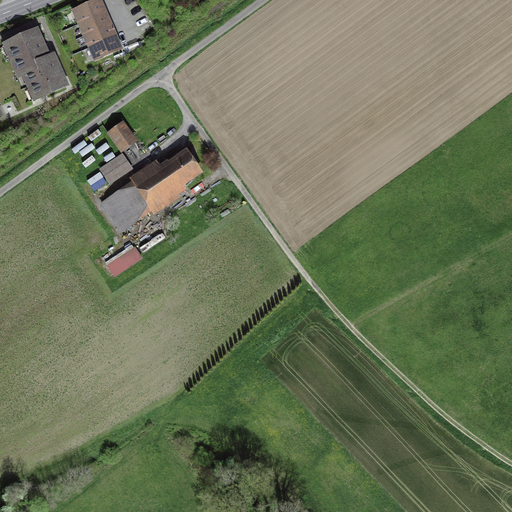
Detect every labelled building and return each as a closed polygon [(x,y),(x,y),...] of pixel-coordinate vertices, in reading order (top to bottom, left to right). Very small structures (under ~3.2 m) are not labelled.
[(75,11),(81,23),(104,13),(98,0),(75,11)] [(109,24),(104,13),(81,23),(86,34),(109,24)] [(114,36),(109,24),(86,34),(91,46),(114,36)] [(42,30),(4,47),(31,106),(68,89),(42,30)] [(120,49),(114,36),(91,46),(97,59),(120,49)] [(123,149),(137,140),(126,121),(111,130),(123,149)] [(123,228),(204,174),(186,148),(106,202),(123,228)] [(111,182),(132,169),(124,156),(103,169),(111,182)] [(137,251),(111,267),(115,275),(142,259),(137,251)]
